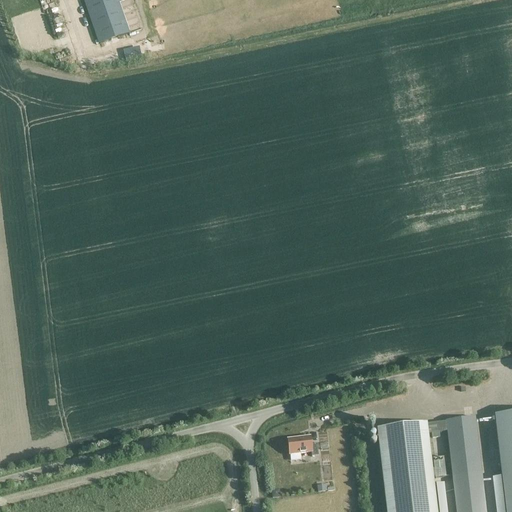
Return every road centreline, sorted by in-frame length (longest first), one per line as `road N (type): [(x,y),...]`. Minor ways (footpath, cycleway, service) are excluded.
road 1 (unclassified): [(265,412),(511,361)]
road 2 (unclassified): [(0,481),(216,425)]
